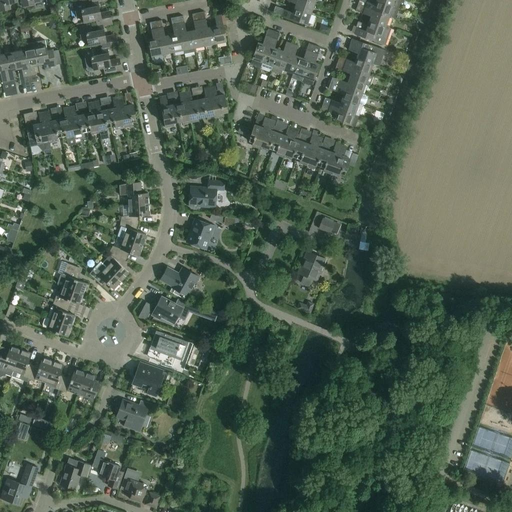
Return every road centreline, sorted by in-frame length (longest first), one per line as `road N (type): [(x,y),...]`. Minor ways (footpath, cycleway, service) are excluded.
road 1 (residential): [(122,310),(153,263),(168,216),(144,89)]
road 2 (residential): [(41,504),(60,452),(100,413),(117,354)]
road 3 (residential): [(329,43),(252,9),(241,17),(244,55),(230,71)]
road 4 (residential): [(0,108),(141,78)]
